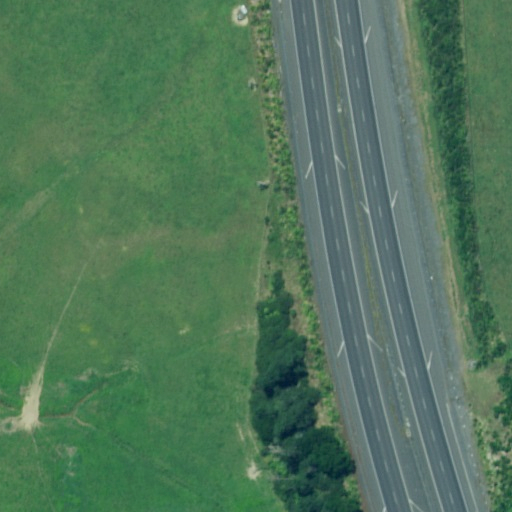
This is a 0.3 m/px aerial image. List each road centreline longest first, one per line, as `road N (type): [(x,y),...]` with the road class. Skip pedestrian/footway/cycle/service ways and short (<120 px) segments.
road 1 (motorway): [(320,0),(357,238),(419,511)]
road 2 (motorway): [(374,511),(310,227),(277,0)]
